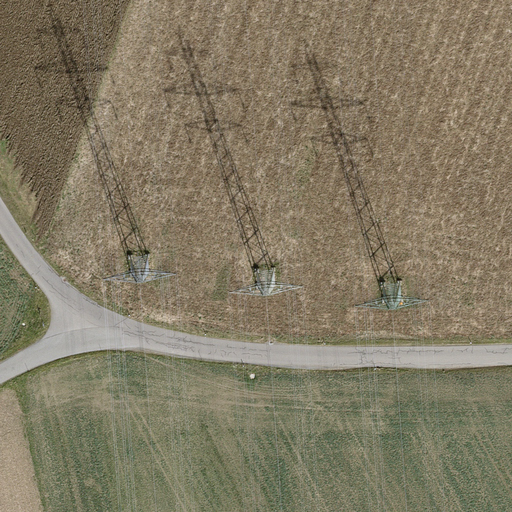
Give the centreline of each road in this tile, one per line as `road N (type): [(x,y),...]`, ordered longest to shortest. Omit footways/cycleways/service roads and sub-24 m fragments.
road 1 (unclassified): [(100,320),(170,342),(244,352),(511,355)]
road 2 (unclassified): [(0,212),(55,286),(100,320)]
